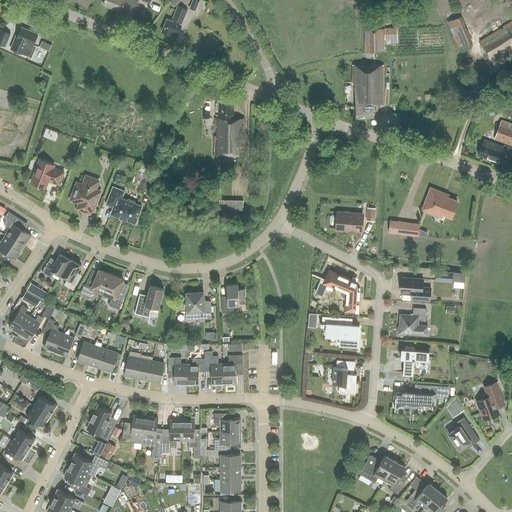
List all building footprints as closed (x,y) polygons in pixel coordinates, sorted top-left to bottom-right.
[(104,0),(103,4),(121,11),(120,13),(131,18),(138,0),(104,0)] [(198,1),(195,0),(191,0),(188,8),(194,11),(198,1)] [(181,24),(187,10),(178,6),(171,21),(167,19),(162,31),(163,31),(162,32),(163,34),(165,35),(167,34),(167,33),(171,35),(172,31),(178,33),(182,25),(181,24)] [(460,47),(472,42),(461,16),(449,22),(460,47)] [(504,52),(506,54),(511,49),(511,44),(511,43),(511,42),(511,21),(479,41),(491,62),(500,57),(499,55),(504,52)] [(17,39),(15,38),(11,49),(23,54),(31,57),(35,47),(33,46),(38,34),(22,27),(17,39)] [(397,43),(397,28),(385,28),(385,29),(385,40),(390,40),(390,43),(391,43),(397,43)] [(384,52),(384,29),(365,29),(365,52),(384,52)] [(0,44),(5,46),(10,34),(0,30),(0,44)] [(51,44),(42,40),(39,46),(48,50),(51,44)] [(384,106),(384,65),(351,65),(351,83),(353,83),(354,87),(356,119),(374,118),(373,106),(384,106)] [(244,157),(244,119),(233,119),(233,101),(216,101),(216,120),(214,120),(214,157),(244,157)] [(511,145),(511,124),(501,120),(494,139),(511,145)] [(484,140),(478,155),(487,158),(487,159),(507,166),(511,153),(511,148),(504,145),(503,147),(484,140)] [(59,185),(64,172),(53,168),(54,165),(40,160),(31,182),(45,188),(48,180),(59,185)] [(124,176),(115,173),(112,180),(117,182),(119,179),(122,180),(124,176)] [(99,181),(86,176),(83,184),(77,181),(70,200),(79,203),(77,209),(90,213),(92,208),(94,209),(100,192),(95,190),(99,181)] [(135,223),(142,206),(134,203),(135,201),(128,199),(128,201),(122,198),(124,191),(113,187),(106,204),(113,207),(111,214),(135,223)] [(449,195),(430,187),(421,209),(443,218),(443,216),(452,219),(459,201),(449,197),(449,195)] [(243,200),(219,200),(219,211),(243,212),(243,200)] [(374,220),(375,208),(367,208),(366,220),(374,220)] [(5,235),(23,247),(31,235),(19,227),(23,221),(8,211),(4,218),(6,219),(3,224),(10,228),(5,235)] [(362,232),(364,213),(336,211),(335,231),(348,232),(348,233),(356,234),(356,232),(362,232)] [(418,236),(419,224),(390,221),(389,233),(418,236)] [(16,259),(23,247),(5,235),(1,242),(0,241),(0,255),(3,250),(16,259)] [(61,275),(70,260),(60,254),(54,264),(49,261),(42,272),(51,278),(54,272),(61,276),(61,275)] [(70,260),(61,275),(67,279),(64,284),(73,290),(80,279),(75,275),(81,265),(70,259),(70,260)] [(103,293),(111,275),(99,269),(96,277),(90,274),(86,285),(84,284),(80,293),(91,298),(94,289),(103,293)] [(358,311),(360,288),(357,288),(357,286),(355,285),(357,282),(351,280),(351,279),(328,269),(324,279),(321,278),(315,293),(322,296),(327,286),(334,289),(335,288),(340,290),(340,293),(341,296),(343,298),(346,299),(345,311),(358,311)] [(465,273),(447,272),(436,271),(435,281),(465,282),(465,273)] [(111,275),(103,293),(112,297),(108,305),(119,310),(128,290),(122,287),(121,285),(123,280),(111,275)] [(401,292),(412,293),(411,300),(429,301),(430,288),(422,287),(423,279),(402,278),(401,292)] [(233,312),(232,306),(239,305),(239,301),(245,300),(244,289),(238,289),(238,285),(227,285),(227,298),(221,299),(222,313),(233,312)] [(159,308),(164,289),(150,286),(146,301),(138,299),(135,313),(149,317),(151,307),(159,308)] [(26,292),(22,298),(32,305),(37,298),(26,292)] [(204,303),(203,292),(187,293),(188,311),(187,311),(187,320),(212,319),(211,303),(204,303)] [(52,314),(55,308),(48,304),(42,315),(49,319),(52,314)] [(19,334),(30,317),(24,313),(28,308),(23,305),(9,327),(19,334)] [(426,325),(418,325),(418,320),(425,320),(426,309),(413,308),(413,315),(400,314),(399,327),(398,327),(398,334),(405,335),(405,333),(425,335),(426,325)] [(317,314),(309,313),(308,327),(316,328),(317,314)] [(30,317),(19,334),(30,340),(43,318),(38,315),(35,320),(30,317)] [(320,323),(320,324),(322,324),(322,327),(323,327),(323,334),(341,336),(341,346),(358,347),(359,335),(357,335),(357,326),(358,326),(340,325),(341,318),(323,317),(322,323),(320,323)] [(54,321),(49,319),(43,332),(49,335),(43,347),(55,352),(62,333),(56,331),(58,326),(53,324),(54,321)] [(129,321),(123,319),(120,329),(125,330),(126,327),(127,327),(129,321)] [(81,338),(86,325),(80,323),(75,335),(81,338)] [(62,333),(55,352),(66,357),(74,338),(62,333)] [(89,364),(95,345),(83,341),(79,353),(78,353),(76,359),(77,360),(89,364)] [(100,368),(107,349),(95,345),(89,364),(89,365),(89,366),(95,368),(96,367),(100,368)] [(415,347),(405,346),(404,349),(401,349),(400,359),(404,359),(403,375),(413,376),(414,360),(428,361),(429,351),(414,350),(415,347)] [(120,360),(122,354),(107,349),(100,368),(104,370),(104,371),(110,373),(111,372),(112,372),(116,359),(120,360)] [(224,384),(223,364),(218,364),(218,356),(212,356),(212,351),(205,351),(205,359),(205,372),(205,371),(211,371),(211,384),(224,384)] [(243,374),(243,355),(228,355),(228,363),(223,364),(224,384),(236,383),(236,382),(237,382),(237,376),(236,376),(236,374),(243,374)] [(136,378),(140,358),(128,356),(124,375),(125,376),(125,377),(132,378),(132,377),(136,378)] [(186,384),(186,364),(180,364),(180,357),(168,357),(168,371),(174,371),(174,384),(186,384)] [(148,380),(152,361),(140,358),(136,378),(140,379),(140,380),(147,381),(147,380),(148,380)] [(199,371),(205,372),(205,359),(192,358),(192,364),(186,364),(186,384),(198,384),(199,371)] [(355,392),(356,374),(354,374),(355,362),(337,360),(336,367),(334,367),(332,385),(339,385),(338,392),(346,393),(346,391),(355,392)] [(152,361),(148,380),(160,383),(160,382),(161,382),(163,376),(161,375),(164,363),(152,361)] [(505,405),(504,402),(496,382),(484,387),(487,394),(483,395),(482,397),(483,399),(477,401),(484,420),(499,414),(496,408),(505,405)] [(422,392),(414,392),(402,391),(401,393),(396,393),(395,410),(395,408),(406,404),(408,405),(410,405),(411,406),(415,406),(417,406),(419,406),(421,405),(421,404),(432,405),(432,396),(447,397),(448,388),(452,386),(440,386),(422,384),(422,392)] [(33,405),(50,416),(57,405),(40,395),(33,405)] [(457,398),(447,404),(454,415),(463,409),(457,398)] [(26,416),(43,426),(50,416),(33,405),(26,416)] [(100,435),(107,438),(108,436),(115,420),(107,416),(109,410),(98,405),(95,412),(93,412),(90,420),(91,420),(87,428),(100,435)] [(220,432),(240,431),(240,419),(227,419),(227,413),(214,413),(214,425),(220,425),(220,432)] [(142,444),(146,417),(134,415),(132,423),(125,422),(122,441),(142,444)] [(151,458),(160,459),(160,458),(161,452),(162,435),(163,433),(156,432),(158,419),(146,417),(142,444),(153,445),(151,458)] [(472,445),(479,440),(464,417),(456,422),(459,427),(449,434),(451,438),(449,439),(454,445),(455,444),(459,450),(470,443),(472,445)] [(182,440),(182,420),(170,420),(170,435),(162,435),(161,452),(170,452),(170,447),(176,447),(176,440),(178,441),(178,440),(182,440)] [(194,420),(182,420),(182,440),(189,440),(189,447),(194,447),(194,455),(201,455),(201,439),(194,439),(194,420)] [(11,439),(29,450),(35,439),(18,428),(11,439)] [(240,431),(220,432),(220,438),(214,438),(214,450),(228,450),(227,444),(240,444),(240,431)] [(5,449),(22,460),(29,450),(11,439),(5,449)] [(92,453),(98,456),(99,456),(106,444),(105,443),(98,440),(92,453)] [(101,455),(108,460),(116,447),(108,443),(101,455)] [(220,455),(220,467),(240,467),(240,455),(240,453),(233,453),(233,455),(220,455)] [(88,474),(88,473),(93,462),(75,454),(70,465),(88,474)] [(381,460),(370,454),(363,466),(362,466),(358,474),(375,483),(378,476),(384,480),(395,461),(384,455),(381,460)] [(120,473),(123,465),(101,458),(99,466),(120,473)] [(395,461),(384,480),(391,484),(388,489),(398,494),(405,482),(399,479),(406,467),(395,461)] [(0,478),(7,483),(14,473),(0,464),(0,478)] [(91,488),(86,486),(92,475),(88,473),(88,474),(70,465),(64,476),(82,484),(79,491),(88,495),(91,488)] [(240,468),(240,467),(220,467),(220,479),(240,479),(240,475),(242,475),(242,468),(240,468)] [(122,474),(117,486),(123,488),(128,477),(122,474)] [(133,475),(128,484),(136,488),(141,479),(133,475)] [(240,479),(220,479),(220,491),(233,491),(241,491),(241,490),(242,490),(242,483),(241,483),(240,479)] [(424,507),(438,491),(428,483),(420,493),(415,489),(404,502),(412,509),(418,502),(424,507)] [(121,490),(112,486),(104,502),(112,506),(121,490)] [(52,501),(71,510),(76,498),(58,490),(52,501)] [(438,491),(424,507),(430,511),(442,511),(439,509),(447,498),(438,491)] [(47,511),(46,511),(69,511),(71,510),(52,501),(47,511)] [(220,511),(240,511),(241,509),(242,509),(242,502),(241,502),(241,501),(221,501),(220,511)]
